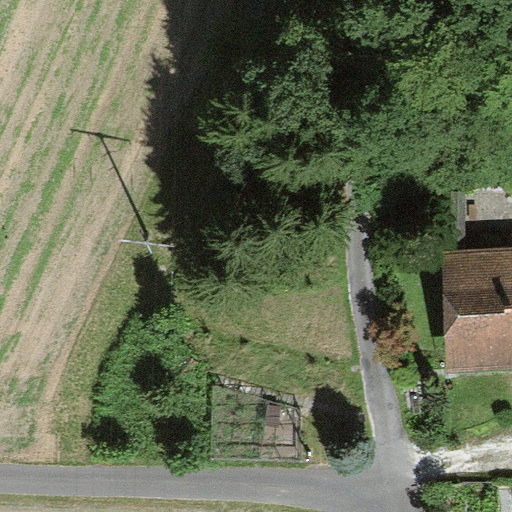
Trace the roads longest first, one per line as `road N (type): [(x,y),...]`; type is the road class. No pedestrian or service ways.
road 1 (residential): [(378,0),(365,64),(353,285),(383,488)]
road 2 (residential): [(383,488),(0,477)]
